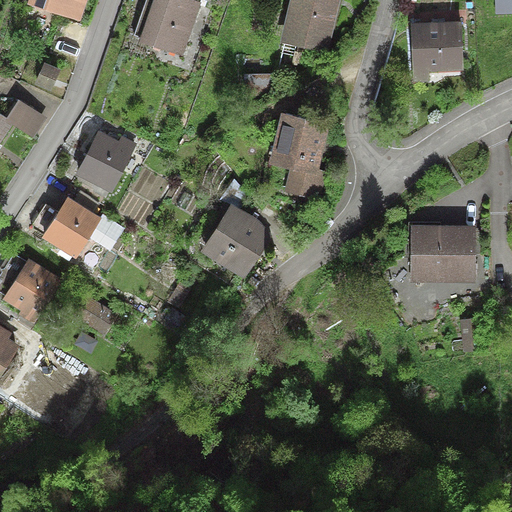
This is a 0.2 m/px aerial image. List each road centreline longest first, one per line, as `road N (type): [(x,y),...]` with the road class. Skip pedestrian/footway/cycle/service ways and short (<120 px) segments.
road 1 (residential): [(0,494),(72,476),(132,442),(252,309),(395,178)]
road 2 (residential): [(114,0),(64,132),(0,229)]
road 3 (residential): [(395,178),(511,104)]
road 4 (residential): [(372,66),(354,120),(368,155),(395,178)]
